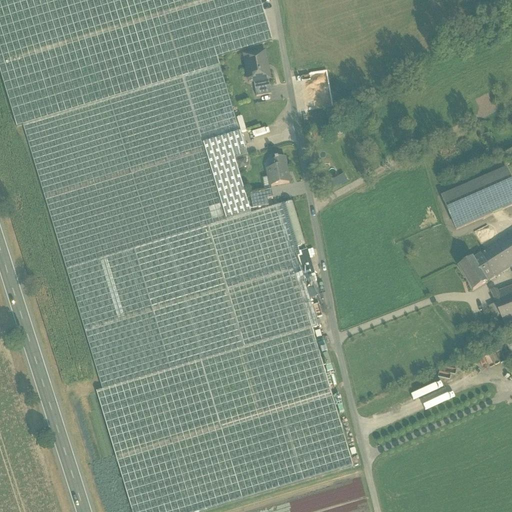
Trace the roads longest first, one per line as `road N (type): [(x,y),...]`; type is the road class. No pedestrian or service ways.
road 1 (track): [(377,511),(335,338),(277,0)]
road 2 (secondary): [(0,249),(81,511)]
road 3 (track): [(490,300),(433,301),(335,338)]
road 4 (unknown): [(511,425),(373,494)]
